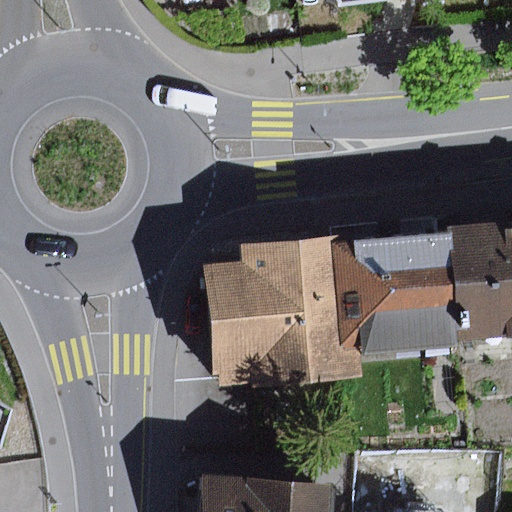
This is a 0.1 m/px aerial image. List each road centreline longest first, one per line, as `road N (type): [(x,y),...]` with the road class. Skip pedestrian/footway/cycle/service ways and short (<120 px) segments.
road 1 (secondary): [(511,126),(178,154)]
road 2 (residential): [(111,511),(94,265)]
road 3 (secondary): [(178,154),(152,98),(128,79),(67,67)]
road 4 (secondary): [(94,265),(130,252),(158,226),(175,192),(178,154)]
